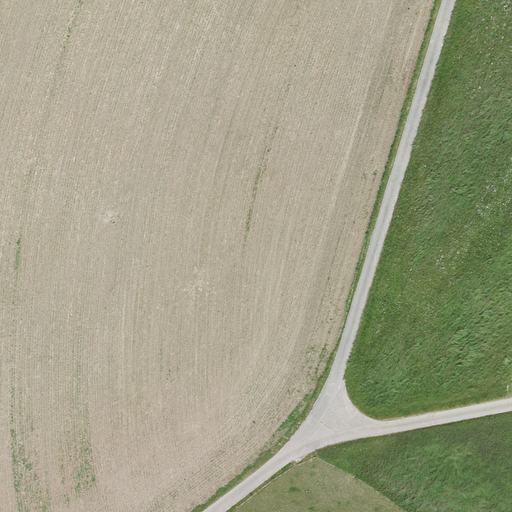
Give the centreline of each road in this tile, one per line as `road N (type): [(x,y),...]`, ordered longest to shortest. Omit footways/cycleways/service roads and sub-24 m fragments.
road 1 (track): [(453,0),(332,387),(280,458),(212,511)]
road 2 (track): [(280,458),(337,432),(511,401)]
